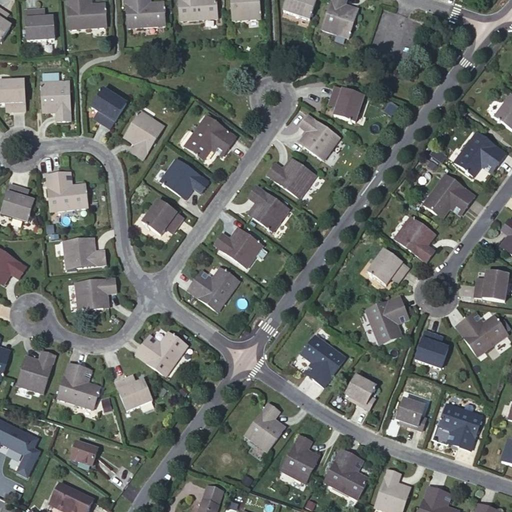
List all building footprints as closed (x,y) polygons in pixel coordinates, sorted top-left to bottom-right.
[(105,4),(91,6),(81,6),(80,0),(66,0),(69,30),(107,28),(105,4)] [(163,4),(150,5),(140,6),(139,0),(126,0),(128,29),(164,26),(163,4)] [(216,0),(179,0),(181,22),(218,20),(216,0)] [(231,0),(234,22),(261,20),(259,0),(231,0)] [(315,0),(287,0),(283,12),(309,21),(315,0)] [(343,12),(345,6),(347,0),(331,0),(322,31),(348,40),(356,16),(343,12)] [(358,11),(345,6),(343,12),(356,16),(358,11)] [(0,43),(11,26),(5,22),(0,19),(0,18),(4,12),(0,9),(0,43)] [(53,17),(45,18),(39,19),(39,11),(25,11),(27,44),(55,42),(53,17)] [(0,18),(0,19),(5,22),(9,15),(4,12),(0,18)] [(256,66),(249,72),(254,79),(261,73),(256,66)] [(10,104),(10,112),(25,112),(24,80),(0,80),(0,103),(5,104),(10,104)] [(57,108),(57,114),(57,122),(71,122),(69,82),(41,83),(42,108),(57,108)] [(338,103),(336,109),(334,116),(356,123),(365,98),(335,88),(330,101),(338,103)] [(91,108),(98,113),(102,115),(97,123),(109,130),(126,104),(104,90),(91,108)] [(511,132),(511,99),(495,120),(511,132)] [(328,106),(336,109),(338,103),(330,101),(328,106)] [(102,115),(98,113),(93,120),(97,123),(102,115)] [(139,141),(135,146),(131,153),(142,161),(164,128),(141,113),(127,133),(139,141)] [(299,128),(307,133),(312,137),(304,147),(324,161),(341,140),(307,116),(299,128)] [(204,161),(212,150),(218,142),(228,150),(236,139),(205,117),(184,147),(204,161)] [(124,139),(135,146),(139,141),(127,133),(124,139)] [(312,137),(307,133),(299,144),(304,147),(312,137)] [(474,179),(482,168),(488,160),(498,167),(506,156),(477,135),(454,165),(474,179)] [(218,142),(212,150),(222,158),(228,150),(218,142)] [(291,160),(283,170),(288,173),(296,164),(291,160)] [(488,160),(482,168),(492,175),(498,167),(488,160)] [(189,187),(193,190),(201,195),(209,184),(176,161),(160,183),(181,197),(189,187)] [(288,173),(283,170),(276,164),(268,177),(300,200),(316,178),(296,164),(288,173)] [(70,173),(60,174),(61,187),(71,186),(70,173)] [(60,174),(46,176),(51,213),(87,209),(85,185),(71,186),(61,187),(60,174)] [(443,221),(451,211),(457,202),(467,210),(475,199),(445,177),(423,207),(443,221)] [(35,201),(27,199),(21,198),(24,190),(10,185),(1,215),(28,224),(35,201)] [(186,201),(193,190),(189,187),(181,197),(186,201)] [(249,199),(256,204),(260,207),(252,218),(274,233),(290,211),(257,187),(249,199)] [(21,198),(27,199),(29,192),(24,190),(21,198)] [(161,236),(165,231),(168,225),(175,230),(183,219),(158,202),(142,223),(161,236)] [(457,202),(451,211),(461,218),(467,210),(457,202)] [(260,207),(256,204),(247,215),(252,218),(260,207)] [(434,237),(410,219),(394,241),(426,265),(435,254),(427,248),(434,237)] [(20,230),(22,224),(12,221),(11,227),(20,230)] [(501,232),(509,238),(511,240),(511,243),(505,252),(511,257),(511,223),(509,221),(501,232)] [(168,225),(165,231),(171,235),(175,230),(168,225)] [(234,244),(229,240),(222,235),(214,247),(247,270),(263,248),(237,230),(233,236),(238,239),(234,244)] [(233,236),(229,240),(234,244),(238,239),(233,236)] [(511,243),(511,240),(509,238),(501,249),(505,252),(511,243)] [(104,252),(96,253),(90,253),(89,240),(63,243),(66,270),(106,265),(104,252)] [(0,280),(6,271),(12,275),(19,280),(26,269),(0,250),(0,280)] [(386,287),(391,281),(394,277),(400,281),(408,270),(384,253),(369,274),(386,287)] [(220,269),(212,280),(206,289),(196,281),(188,292),(218,313),(240,283),(220,269)] [(0,283),(4,286),(12,275),(6,271),(0,280),(0,283)] [(206,289),(212,280),(202,273),(196,281),(206,289)] [(486,274),(485,282),(485,287),(477,286),(476,299),(505,303),(509,277),(486,274)] [(394,277),(391,281),(397,286),(400,281),(394,277)] [(102,296),(108,296),(117,294),(115,280),(75,284),(78,312),(103,308),(102,296)] [(393,317),(404,312),(399,299),(366,313),(380,347),(401,338),(397,326),(393,317)] [(408,321),(404,312),(393,317),(397,326),(408,321)] [(474,332),(483,326),(475,315),(467,322),(474,332)] [(493,318),(483,326),(474,332),(467,322),(456,330),(478,359),(508,337),(493,318)] [(168,333),(161,344),(154,353),(144,345),(136,356),(166,377),(188,348),(168,333)] [(435,345),(438,338),(425,334),(416,363),(441,371),(448,350),(440,347),(435,345)] [(154,353),(161,344),(150,337),(144,345),(154,353)] [(301,358),(312,365),(320,371),(313,381),(324,390),(345,359),(315,338),(301,358)] [(0,354),(0,341),(1,339),(0,339),(0,380),(1,381),(9,357),(0,354)] [(10,351),(0,347),(0,354),(9,357),(10,351)] [(42,353),(39,362),(38,367),(24,363),(17,386),(43,395),(55,357),(42,353)] [(38,367),(39,362),(26,357),(24,363),(38,367)] [(101,389),(88,385),(78,382),(82,369),(69,365),(58,400),(93,411),(101,389)] [(320,371),(312,365),(305,375),(313,381),(320,371)] [(78,382),(88,385),(91,372),(82,369),(78,382)] [(133,377),(128,379),(130,386),(136,384),(133,377)] [(358,404),(357,407),(364,410),(370,398),(376,388),(356,378),(346,398),(349,399),(358,404)] [(128,379),(115,384),(127,413),(153,403),(144,381),(136,384),(130,386),(128,379)] [(370,398),(364,410),(368,413),(375,400),(370,398)] [(409,430),(417,433),(421,419),(425,408),(404,401),(397,422),(401,424),(410,427),(409,430)] [(473,409),(472,407),(467,406),(465,407),(463,411),(447,406),(439,429),(451,433),(461,436),(457,448),(470,453),(482,418),(471,414),(473,409)] [(270,426),(274,422),(279,415),(268,407),(245,438),(267,455),(281,435),(270,426)] [(421,419),(417,433),(422,434),(426,421),(421,419)] [(285,430),(274,422),(270,426),(281,435),(285,430)] [(461,436),(451,433),(447,445),(457,448),(461,436)] [(304,458),(307,453),(311,445),(299,438),(281,474),(305,486),(317,464),(304,458)] [(70,459),(92,467),(98,450),(76,442),(70,459)] [(511,444),(509,443),(502,464),(511,467),(511,444)] [(348,470),(353,459),(341,452),(323,485),(357,503),(368,481),(356,474),(348,470)] [(319,460),(307,453),(304,458),(317,464),(319,460)] [(362,463),(353,459),(348,470),(356,474),(362,463)] [(396,491),(397,486),(400,477),(388,473),(375,510),(379,511),(402,511),(409,496),(396,491)] [(58,484),(49,503),(68,511),(86,511),(92,501),(58,484)] [(410,491),(397,486),(396,491),(409,496),(410,491)] [(215,511),(221,494),(206,489),(198,511),(215,511)] [(437,506),(441,494),(428,490),(420,511),(454,511),(446,509),(437,506)] [(450,497),(441,494),(437,506),(446,509),(450,497)] [(68,511),(49,503),(48,506),(60,511),(68,511)]
